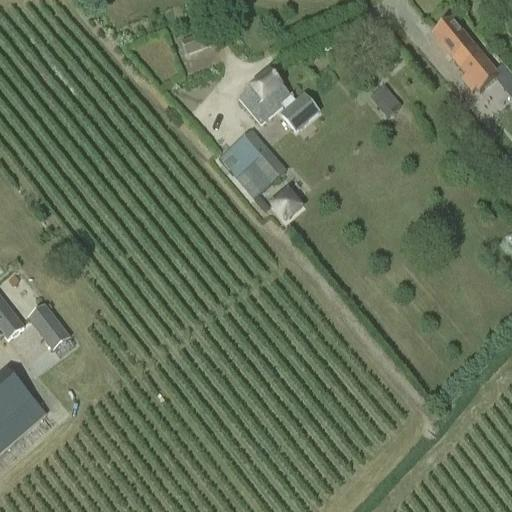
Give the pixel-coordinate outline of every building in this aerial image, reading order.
[(487,94),(498,85),(497,84),(505,77),(509,74),(504,69),(500,72),(495,75),(493,72),(452,22),(432,38),(460,73),(466,68),(479,83),(487,94)] [(186,58),(211,49),(205,35),(180,43),(186,58)] [(261,129),(282,110),(292,121),(308,107),(298,96),(292,101),(269,75),(238,102),(261,129)] [(369,101),(387,122),(402,109),(384,88),(369,101)] [(270,153),(254,133),(219,163),(254,204),(287,175),(269,153),(270,153)] [(284,227),(304,212),(288,193),(270,208),(284,227)] [(0,340),(3,339),(7,344),(23,332),(0,300),(0,340)] [(44,311),(28,323),(53,355),(69,344),(44,311)] [(7,371),(0,377),(0,458),(47,418),(7,371)]
